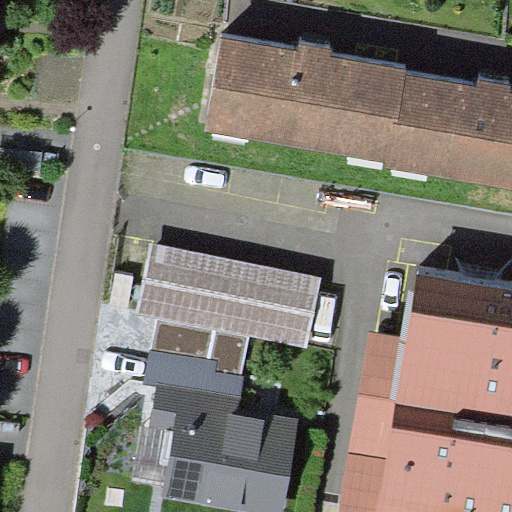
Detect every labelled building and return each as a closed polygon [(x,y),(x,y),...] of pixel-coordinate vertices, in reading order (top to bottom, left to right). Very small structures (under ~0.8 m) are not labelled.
[(204,131),(386,163),(393,123),(398,124),(406,74),(407,70),(331,57),(332,50),(300,45),(299,50),(221,36),(204,131)] [(477,86),(406,74),(398,124),(393,123),(386,163),(386,167),(511,188),(511,92),(509,92),(510,86),(478,81),(477,86)] [(322,277),(152,245),(139,314),(157,318),(250,335),(309,346),(322,277)] [(511,511),(511,289),(417,274),(407,337),(369,331),(339,511),(511,511)] [(217,372),(242,376),(250,335),(157,318),(152,350),(218,361),(217,372)] [(218,361),(152,350),(144,396),(156,398),(151,427),(174,431),(164,485),(162,497),(249,511),(284,511),(300,418),(240,408),(246,377),(242,376),(217,372),(218,361)] [(132,480),(164,485),(174,431),(151,427),(142,426),(132,480)]
